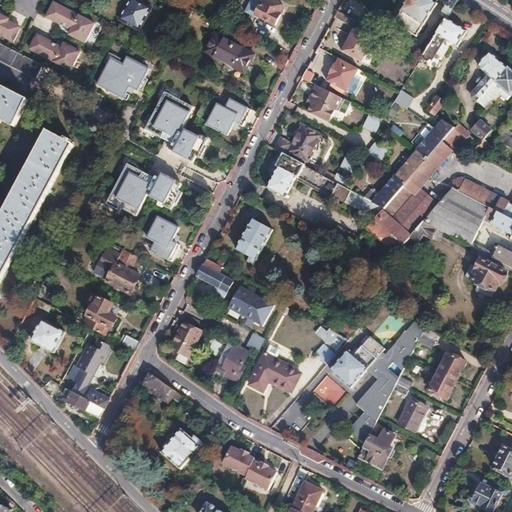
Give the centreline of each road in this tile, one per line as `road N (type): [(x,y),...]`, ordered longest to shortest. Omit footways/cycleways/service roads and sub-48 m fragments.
road 1 (residential): [(335,0),(144,356)]
road 2 (residential): [(421,511),(511,335)]
road 3 (residential): [(296,454),(144,356)]
road 4 (residential): [(0,355),(91,448)]
road 5 (residential): [(405,511),(296,454)]
